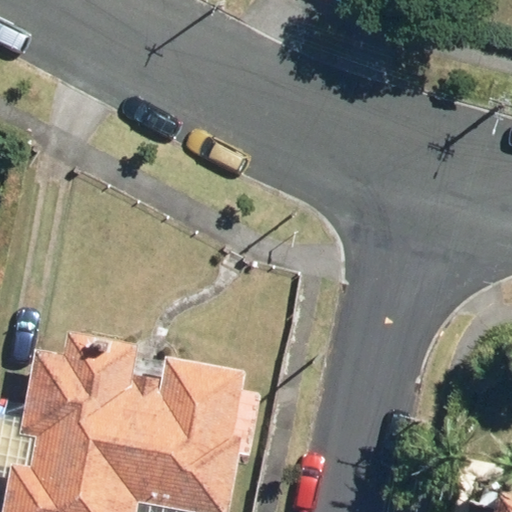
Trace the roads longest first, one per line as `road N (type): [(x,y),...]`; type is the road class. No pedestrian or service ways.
road 1 (residential): [(53,0),(433,179)]
road 2 (residential): [(355,511),(433,179)]
